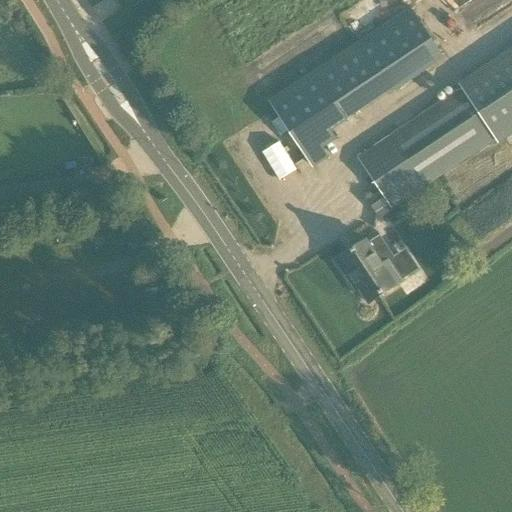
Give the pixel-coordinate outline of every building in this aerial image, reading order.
[(143,3),(135,9),(141,17),(149,11),(143,3)] [(355,45),(389,96),(390,96),(387,92),(440,57),(443,61),(444,60),(410,9),(355,45)] [(496,142),(511,131),(511,53),(460,88),(462,90),(358,159),(379,194),(375,197),(382,209),(389,205),(391,209),(495,140),(496,142)] [(269,102),(313,167),(328,157),(285,92),(269,102)] [(261,151),(276,181),(295,172),(280,142),(261,151)] [(447,220),(465,247),(498,226),(480,199),(447,220)] [(366,242),(336,262),(351,284),(354,282),(369,304),(396,286),(407,279),(379,236),(368,244),(366,242)]
